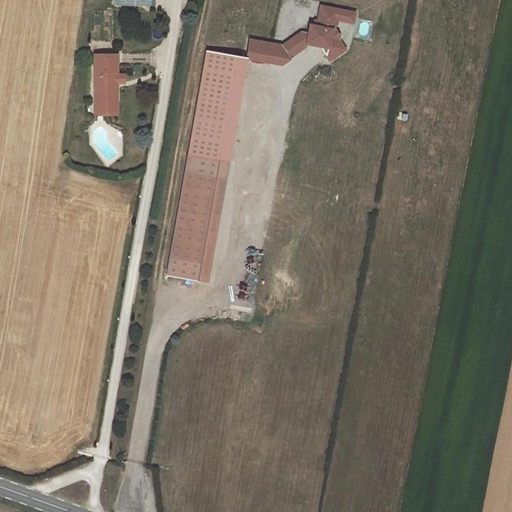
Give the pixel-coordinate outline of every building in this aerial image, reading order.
[(314,19),(314,23),(333,27),(339,23),(340,21),(354,23),(356,11),(320,4),(317,19),(314,19)] [(308,32),(307,43),(330,46),(333,29),(333,27),(314,23),(310,23),(308,32)] [(337,30),(333,29),(330,46),(327,57),(330,61),(346,49),(341,40),(340,40),(341,35),(337,30)] [(282,44),(250,38),(247,58),(283,64),(307,46),(307,43),(308,32),(301,31),(282,44)] [(206,52),(167,275),(197,280),(236,58),(206,52)] [(116,54),(94,54),(95,104),(107,104),(112,96),(112,91),(117,91),(117,81),(116,74),(116,54)] [(247,60),(236,58),(197,280),(207,282),(247,60)] [(117,114),(117,91),(112,91),(112,96),(107,104),(95,104),(95,114),(117,114)]
